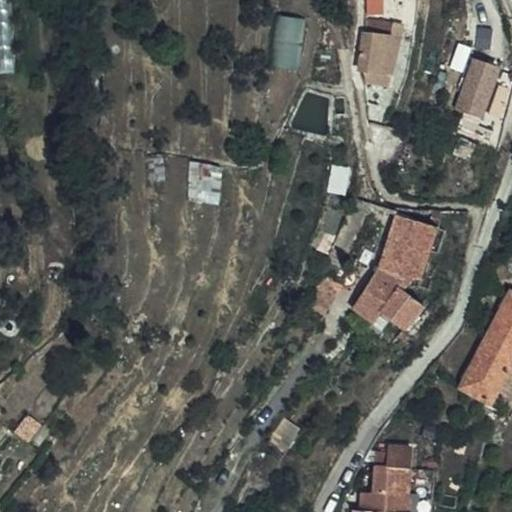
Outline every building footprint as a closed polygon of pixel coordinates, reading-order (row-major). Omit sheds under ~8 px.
[(377,0),(363,0),(363,16),(377,17),(377,0)] [(283,14),(276,66),(301,70),(308,17),(283,14)] [(385,26),(366,23),(361,61),(380,64),(383,41),(385,26)] [(380,87),(381,77),(390,78),(395,42),(383,41),(380,64),(361,61),(359,73),(365,86),(380,87)] [(494,50),(474,43),(458,92),(476,98),(494,50)] [(381,77),(380,87),(389,88),(390,78),(381,77)] [(468,147),(474,134),(458,126),(452,139),(468,147)] [(222,185),(217,152),(186,149),(192,189),(222,185)] [(422,273),(434,220),(382,212),(376,259),(330,316),(356,337),(373,318),(394,339),(429,301),(409,284),(411,272),(422,273)] [(302,297),(306,302),(314,308),(330,289),(319,279),(302,297)] [(511,293),(463,385),(491,400),(511,360),(511,293)] [(511,360),(491,400),(510,410),(511,406),(511,360)] [(28,417),(14,432),(27,443),(40,428),(28,417)] [(396,467),(385,466),(383,495),(374,494),(373,511),(364,511),(363,511),(415,511),(419,451),(397,449),(396,467)] [(0,499),(1,500),(16,479),(0,467),(0,499)]
